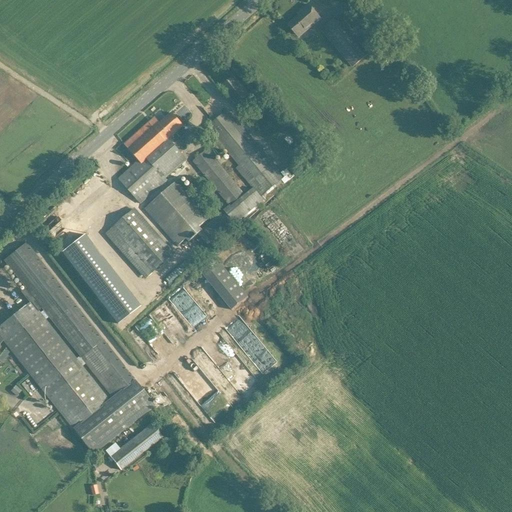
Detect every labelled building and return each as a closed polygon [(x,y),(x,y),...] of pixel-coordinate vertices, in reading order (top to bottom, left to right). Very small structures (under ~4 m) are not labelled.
[(288,26),(299,39),(322,19),(308,4),(296,14),(298,17),(288,26)] [(366,47),(358,38),(363,34),(356,26),(352,30),(339,15),(321,30),(352,68),(375,49),(371,43),(366,47)] [(344,73),(340,67),(329,77),(333,82),(344,73)] [(248,94),(240,85),(234,77),(221,87),(235,104),(248,94)] [(282,180),(226,112),(207,127),(218,141),(193,161),(199,169),(229,206),(224,210),(225,211),(198,234),(210,247),(241,222),(240,221),(264,201),(261,198),(282,180)] [(154,118),(124,145),(139,161),(118,179),(140,204),(166,181),(165,179),(186,160),(168,140),(171,138),(171,137),(183,126),(171,113),(159,124),(154,118)] [(115,144),(109,149),(123,164),(129,158),(115,144)] [(315,158),(305,145),(294,154),(304,167),(315,158)] [(179,180),(145,210),(178,246),(186,238),(189,242),(202,230),(200,227),(212,217),(179,180)] [(73,205),(43,228),(62,253),(117,324),(140,307),(84,235),(92,229),(73,205)] [(134,210),(113,228),(153,272),(173,254),(134,210)] [(0,340),(2,338),(94,454),(154,406),(26,244),(4,261),(26,288),(21,292),(29,303),(0,326),(0,340)] [(219,260),(200,274),(226,308),(244,294),(219,260)] [(173,323),(160,306),(149,314),(172,345),(184,337),(174,323),(173,323)] [(251,381),(234,361),(218,375),(235,395),(251,381)] [(16,396),(20,391),(15,386),(11,391),(16,396)] [(191,404),(205,420),(219,407),(205,392),(191,404)] [(155,406),(151,409),(157,417),(162,413),(155,406)] [(163,438),(152,424),(109,457),(120,471),(163,438)]
